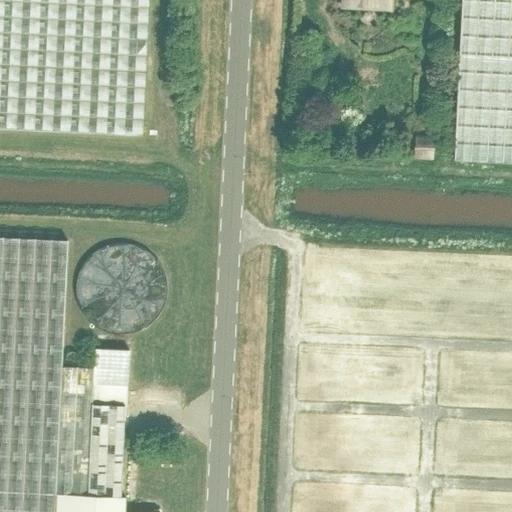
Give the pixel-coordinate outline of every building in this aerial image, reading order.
[(0,0),(0,129),(143,136),(149,0),(0,0)] [(341,0),(341,7),(390,9),(390,0),(341,0)] [(511,0),(461,0),(454,159),(511,162),(511,0)] [(435,139),(415,138),(414,158),(434,158),(435,139)] [(0,511),(54,511),(62,367),(67,242),(0,238),(0,511)] [(126,246),(82,258),(79,287),(83,303),(85,280),(95,281),(107,278),(109,285),(151,290),(154,263),(152,256),(151,264),(147,249),(126,246)] [(62,367),(54,511),(124,511),(125,497),(121,497),(119,497),(123,406),(126,406),(129,350),(95,349),(94,369),(62,367)]
